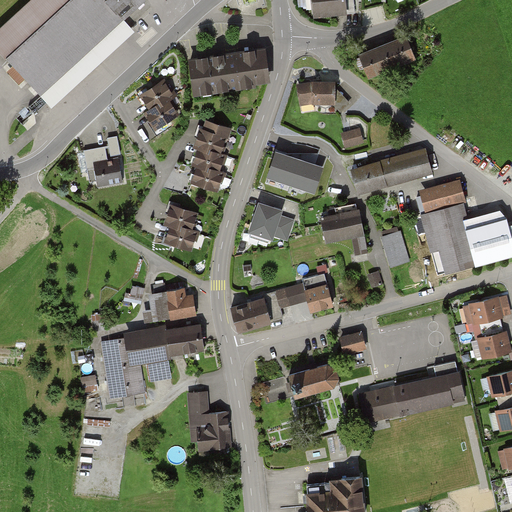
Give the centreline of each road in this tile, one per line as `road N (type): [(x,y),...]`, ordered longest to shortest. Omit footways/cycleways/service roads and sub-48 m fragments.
road 1 (residential): [(511,205),(343,72),(325,38)]
road 2 (residential): [(394,305),(373,225),(331,153),(257,135)]
road 3 (residential): [(218,295),(26,180)]
road 4 (residential): [(229,348),(394,305)]
road 5 (unclassified): [(257,135),(221,248),(218,295)]
road 6 (unclassified): [(229,348),(253,511)]
road 7 (residential): [(212,0),(110,95)]
road 8 (unclassified): [(448,0),(383,29),(325,38)]
